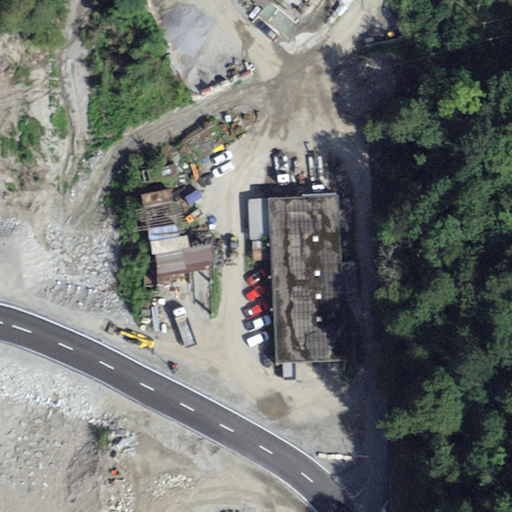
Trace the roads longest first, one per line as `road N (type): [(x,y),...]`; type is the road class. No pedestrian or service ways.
road 1 (track): [(363,511),(373,495),(375,437),(363,138),(325,66),(238,0)]
road 2 (track): [(325,66),(256,142),(238,174),(244,319),(272,386),(325,440),(374,463)]
road 3 (secondary): [(347,511),(326,484),(289,458),(0,351)]
road 4 (track): [(325,66),(218,83),(138,153),(87,173),(72,255)]
